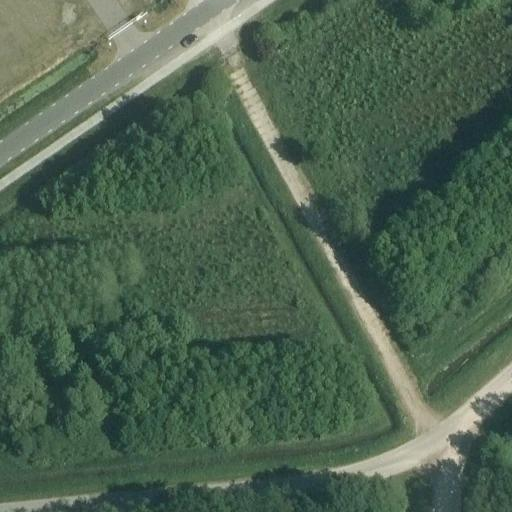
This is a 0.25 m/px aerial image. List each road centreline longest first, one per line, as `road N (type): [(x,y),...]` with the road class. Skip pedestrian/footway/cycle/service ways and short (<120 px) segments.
road 1 (track): [(203,12),(433,443)]
road 2 (tertiary): [(221,0),(0,153)]
